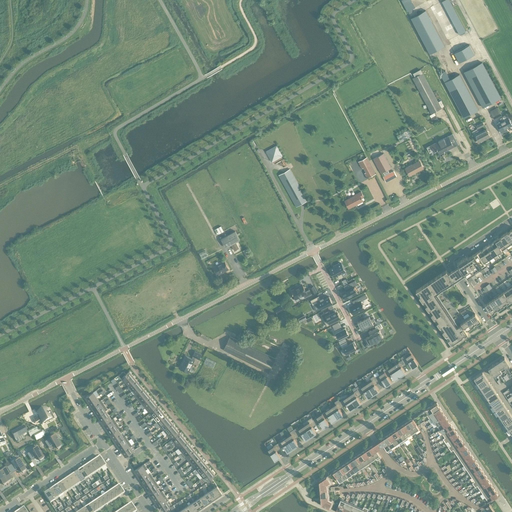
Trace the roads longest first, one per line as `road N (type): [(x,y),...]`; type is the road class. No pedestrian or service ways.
road 1 (residential): [(65,379),(313,251)]
road 2 (residential): [(313,251),(511,149)]
road 3 (residential): [(425,384),(409,374),(287,456),(292,473)]
road 4 (residential): [(497,335),(451,260),(511,219)]
road 5 (residential): [(102,443),(0,511)]
